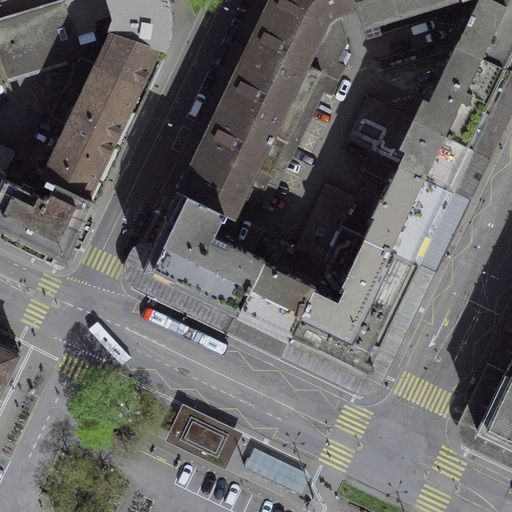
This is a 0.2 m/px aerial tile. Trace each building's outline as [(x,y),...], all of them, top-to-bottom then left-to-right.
[(109,38),(96,64),(147,89),(164,52),(166,43),(168,34),(168,6),(166,0),(69,0),(64,2),(74,36),(95,29),(92,20),(111,14),(113,18),(109,28),(109,38)] [(337,62),(347,41),(338,11),(348,8),(356,6),(354,0),(272,0),(185,182),(180,191),(231,216),(236,206),(241,197),(249,200),(257,204),(281,155),(290,159),(324,90),(331,94),(345,65),(337,62)] [(364,28),(456,0),(354,0),(356,6),(364,28)] [(511,70),(511,67),(511,0),(467,0),(448,39),(457,44),(511,70)] [(74,36),(64,2),(0,21),(0,60),(5,77),(66,59),(76,43),(74,36)] [(478,138),(511,70),(457,44),(430,101),(423,98),(418,109),(413,118),(473,147),(478,138)] [(42,176),(93,200),(116,152),(147,89),(96,64),(42,176)] [(453,190),(473,147),(413,118),(368,96),(347,139),(369,150),(453,190)] [(0,183),(11,161),(16,151),(0,143),(0,183)] [(418,262),(453,190),(369,150),(360,169),(389,183),(382,198),(380,197),(371,212),(375,214),(364,236),(418,262)] [(11,161),(0,183),(0,227),(65,258),(72,244),(93,200),(42,176),(11,161)] [(325,183),(312,211),(340,225),(354,196),(325,183)] [(236,313),(263,259),(263,258),(221,237),(224,231),(227,232),(234,217),(231,216),(180,191),(143,269),(236,313)] [(324,262),(340,225),(312,211),(299,239),(295,248),(324,262)] [(315,284),(314,286),(338,298),(344,285),(341,283),(364,236),(340,225),(324,262),(326,262),(315,284)] [(363,375),(418,262),(364,236),(341,283),(344,285),(338,298),(314,286),(289,339),(363,375)] [(324,262),(295,248),(287,243),(276,266),(315,284),(326,262),(324,262)] [(315,284),(276,266),(263,259),(236,313),(289,339),(314,286),(315,284)] [(0,393),(20,353),(0,342),(0,393)] [(476,429),(511,445),(511,372),(505,370),(476,429)] [(166,440),(226,468),(234,450),(241,436),(181,408),(166,440)] [(309,473),(255,447),(246,466),(299,492),(309,473)]
